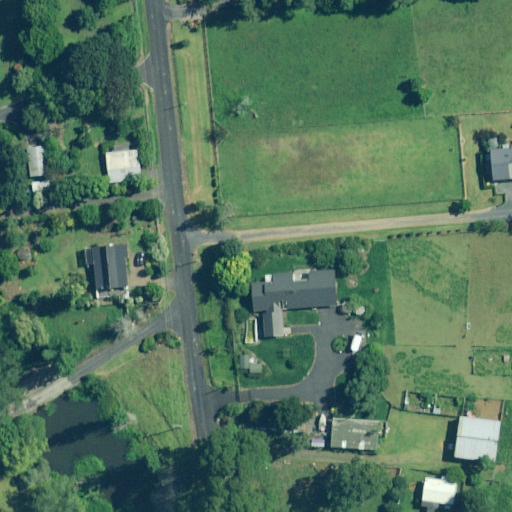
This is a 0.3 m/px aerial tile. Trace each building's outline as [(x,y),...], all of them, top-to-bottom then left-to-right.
[(511,146),(500,147),(499,136),(487,136),(487,150),(492,149),(493,179),(511,178),(511,146)] [(47,146),(28,147),(31,177),(50,175),(47,146)] [(139,150),(108,152),(109,182),(141,180),(139,150)] [(51,192),(50,181),(32,182),(33,193),(51,192)] [(128,243),(86,246),(87,264),(94,264),(97,290),(132,287),(128,243)] [(267,281),(253,281),(254,313),(264,312),(264,337),(286,337),(285,308),(338,307),(337,268),(309,269),(310,280),(295,280),(295,272),(267,273),(267,281)] [(365,302),(343,302),(343,315),(365,315),(365,302)] [(459,458),(504,462),(506,450),(500,450),(503,420),(463,416),(459,458)] [(379,420),(333,418),(332,447),(377,449),(379,420)] [(442,480),(426,478),(421,507),(427,508),(426,511),(435,511),(436,509),(439,510),(440,504),(454,506),(459,482),(451,481),(451,477),(442,475),(442,480)]
